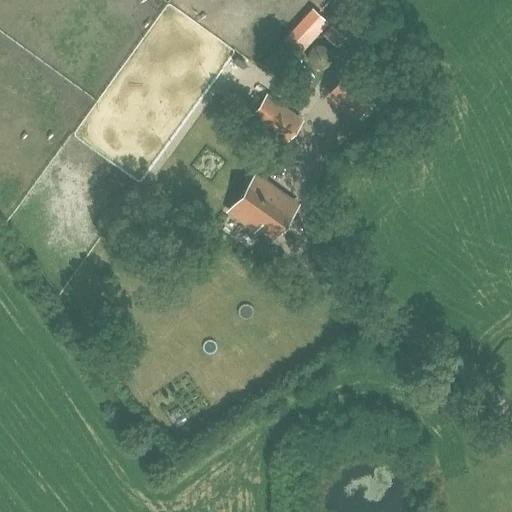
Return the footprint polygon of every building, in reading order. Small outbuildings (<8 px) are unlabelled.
[(319,12),(290,45),(300,53),(328,21),(319,12)] [(331,40),(340,30),(331,23),(323,33),(331,40)] [(330,63),(334,90),(360,87),(356,60),(330,63)] [(305,117),(270,92),(256,112),(291,137),(305,117)] [(296,203),(252,171),(226,207),(256,229),(258,226),(272,236),(296,203)]
